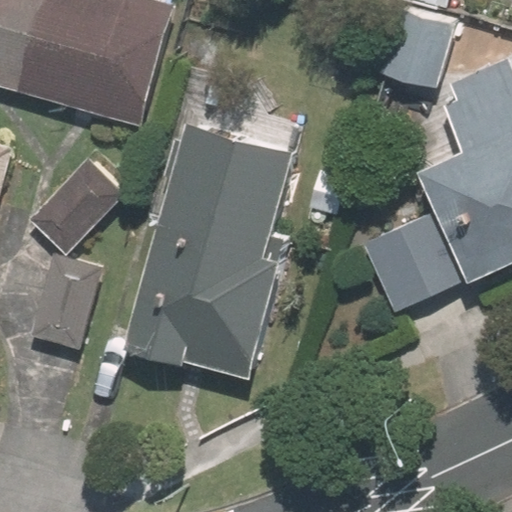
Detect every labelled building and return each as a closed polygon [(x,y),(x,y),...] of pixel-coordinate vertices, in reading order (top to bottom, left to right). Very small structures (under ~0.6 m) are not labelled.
[(196,0),(0,0),(0,77),(164,121),(196,0)] [(419,0),(404,61),(464,76),(482,0),(419,0)] [(380,233),(411,301),(511,256),(511,53),(464,76),(492,139),(446,160),(462,196),(380,233)] [(323,131),(214,101),(150,334),(279,370),(314,243),(293,237),(323,131)] [(0,251),(34,126),(0,116),(0,251)] [(144,179),(108,145),(49,208),(85,242),(144,179)] [(115,253),(69,241),(47,326),(93,338),(115,253)]
